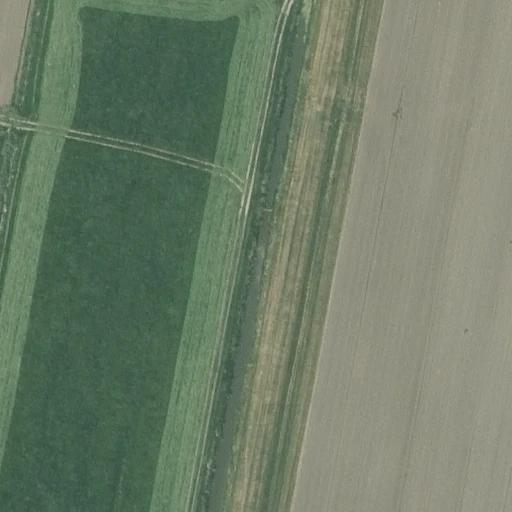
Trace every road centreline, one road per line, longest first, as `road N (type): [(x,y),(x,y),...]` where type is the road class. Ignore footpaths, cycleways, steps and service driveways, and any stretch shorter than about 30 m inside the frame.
road 1 (track): [(0,123),(198,168),(230,181),(244,200),(186,511)]
road 2 (track): [(244,200),(288,0)]
